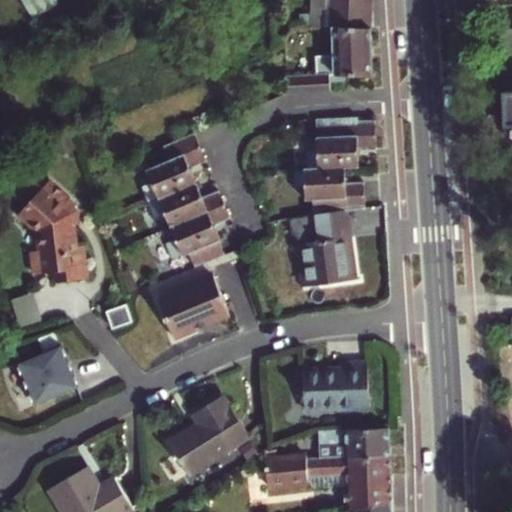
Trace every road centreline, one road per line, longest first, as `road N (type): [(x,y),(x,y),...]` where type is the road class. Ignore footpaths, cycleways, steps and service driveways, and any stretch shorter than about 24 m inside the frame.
road 1 (residential): [(0,463),(231,350),(309,329),(442,319)]
road 2 (residential): [(428,98),(296,107),(214,136),(252,229)]
road 3 (primary): [(442,319),(428,98)]
road 4 (primary): [(450,511),(442,319)]
